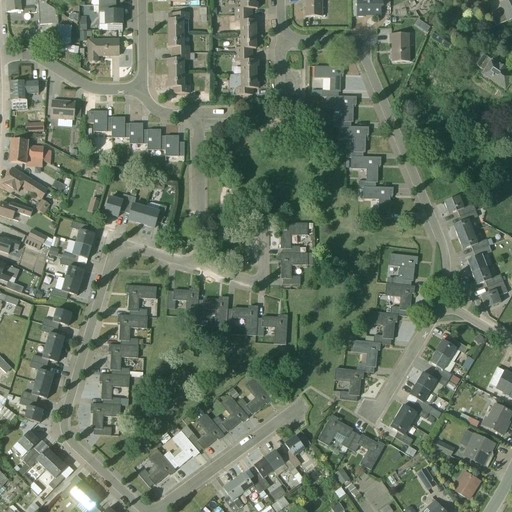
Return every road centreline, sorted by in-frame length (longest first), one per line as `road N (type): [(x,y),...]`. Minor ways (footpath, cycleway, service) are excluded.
road 1 (residential): [(144,511),(69,440),(63,419),(107,266),(136,250),(198,267)]
road 2 (residential): [(286,34),(359,47),(439,238),(441,302)]
road 3 (residential): [(142,89),(154,109),(196,123),(198,267)]
road 4 (residential): [(301,408),(156,511)]
road 5 (residential): [(0,58),(34,56),(84,86),(142,89)]
road 6 (residential): [(441,302),(380,404),(368,411)]
